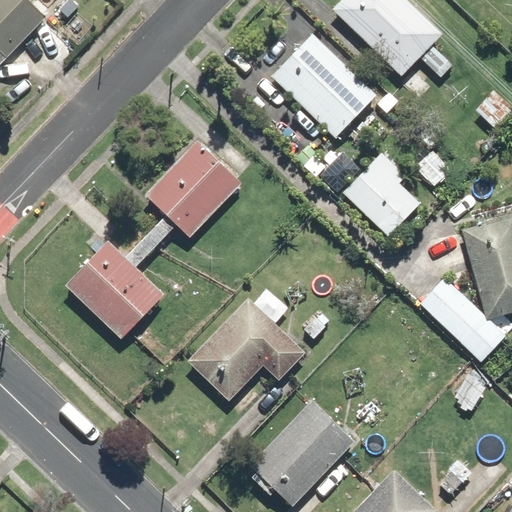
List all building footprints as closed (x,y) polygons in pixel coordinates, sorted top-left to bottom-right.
[(0,0),(0,66),(45,19),(24,0),(0,0)] [(402,0),(342,0),(331,12),(402,79),(441,37),(402,0)] [(312,37),(270,80),(334,142),(376,99),(312,37)] [(436,49),(422,64),(440,80),(453,66),(436,49)] [(511,110),(495,94),(476,114),(496,134),(511,117),(511,110)] [(142,196),(162,216),(175,228),(188,240),(240,186),(194,142),(142,196)] [(341,150),(319,172),(387,240),(421,206),(399,184),(406,177),(380,151),(361,171),(341,150)] [(431,151),(413,168),(433,189),(451,172),(431,151)] [(511,214),(459,230),(486,321),(511,312),(511,214)] [(135,270),(175,228),(162,216),(122,257),(135,270)] [(163,297),(135,270),(122,257),(108,244),(64,289),(119,342),(163,297)] [(443,281),(419,307),(479,365),(504,339),(443,281)] [(184,363),(225,404),(262,366),(278,381),(303,355),(246,299),(184,363)] [(471,373),(450,396),(467,412),(488,388),(471,373)] [(247,467),(290,509),(354,444),(311,401),(247,467)] [(446,465),(432,479),(451,498),(464,484),(446,465)] [(436,511),(393,470),(353,511),(436,511)]
